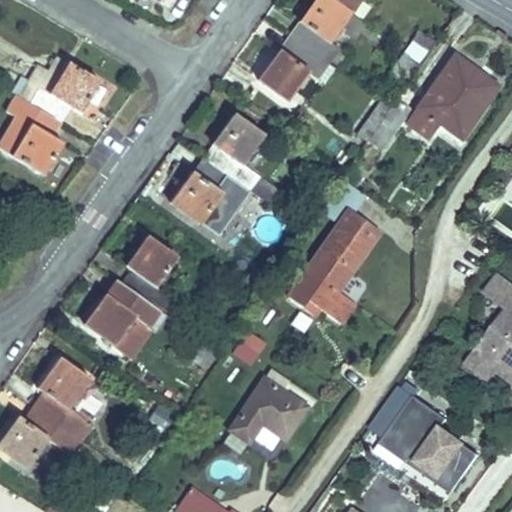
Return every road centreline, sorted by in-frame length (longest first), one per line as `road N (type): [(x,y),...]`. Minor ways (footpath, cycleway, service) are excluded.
road 1 (residential): [(192,77),(48,286),(0,323)]
road 2 (residential): [(67,0),(192,77)]
